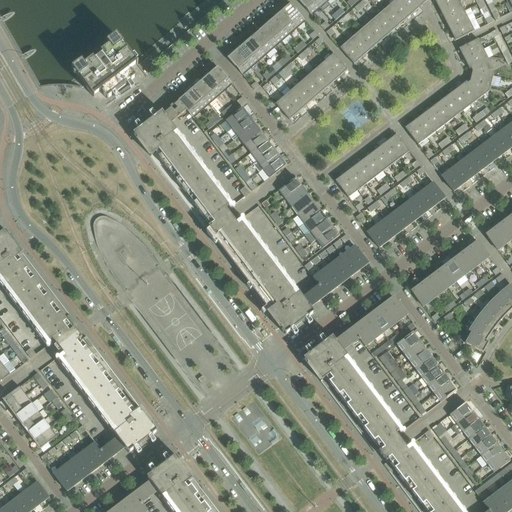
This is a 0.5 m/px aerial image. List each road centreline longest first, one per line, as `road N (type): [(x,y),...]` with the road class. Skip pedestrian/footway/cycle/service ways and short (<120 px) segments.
road 1 (residential): [(206,40),(384,274)]
road 2 (tertiary): [(269,362),(103,134)]
road 3 (tertiary): [(13,204),(189,423)]
road 4 (residential): [(384,274),(511,442)]
road 5 (tertiary): [(383,511),(269,362)]
road 6 (residential): [(384,274),(511,180)]
road 7 (residential): [(73,511),(189,423)]
road 8 (residential): [(269,362),(384,274)]
road 9 (tertiary): [(103,134),(36,103),(0,42)]
road 10 (residential): [(103,134),(206,40)]
road 11 (residential): [(73,511),(0,414)]
road 12 (tertiary): [(0,88),(19,138),(13,204)]
